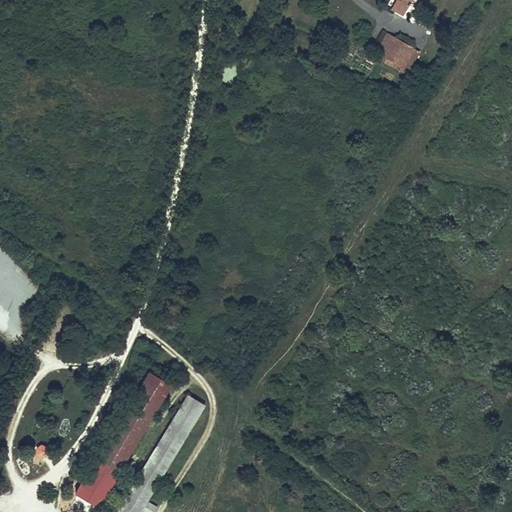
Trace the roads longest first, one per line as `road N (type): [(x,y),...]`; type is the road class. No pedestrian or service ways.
road 1 (track): [(136,325),(360,511)]
road 2 (track): [(0,498),(9,501),(16,481),(10,433),(42,369),(125,354)]
road 3 (track): [(189,367),(214,411),(157,511)]
